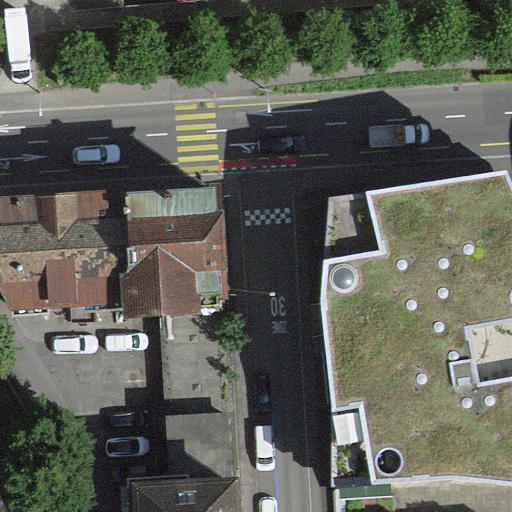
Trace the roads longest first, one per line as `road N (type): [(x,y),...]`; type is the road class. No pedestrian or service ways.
road 1 (residential): [(294,511),(265,131)]
road 2 (secondary): [(0,148),(265,131)]
road 3 (secondary): [(265,131),(511,120)]
